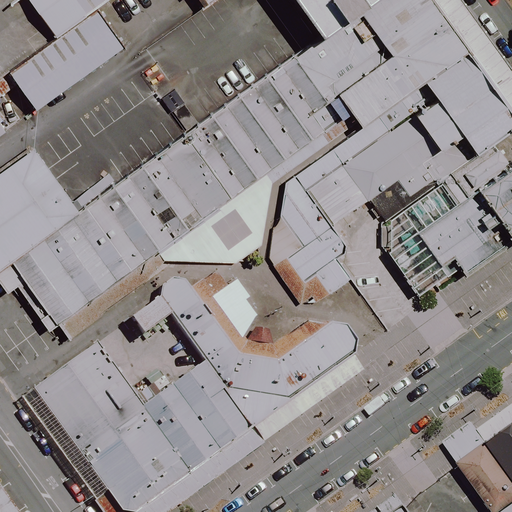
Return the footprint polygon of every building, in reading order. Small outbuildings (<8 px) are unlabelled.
[(81,203),(11,253),(57,318),(345,115),(348,114),(349,116),(350,117),(427,63),(471,32),(465,23),(448,0),(370,0),(315,39),(81,203)] [(27,0),(55,38),(90,14),(110,0),(27,0)] [(287,0),(315,39),(370,0),(287,0)] [(113,48),(90,14),(55,38),(0,75),(0,78),(22,110),(113,48)] [(511,116),(511,90),(471,33),(471,32),(350,117),(290,160),(271,252),(303,297),(311,291),(316,298),(354,268),(341,251),(344,232),(350,228),(408,188),(511,116)] [(511,141),(511,116),(408,188),(419,205),(511,141)] [(34,138),(0,161),(0,260),(11,253),(81,203),(34,138)] [(465,251),(511,218),(511,141),(419,205),(418,206),(441,239),(451,232),(465,251)] [(148,303),(117,324),(131,342),(161,321),(191,367),(249,433),(341,363),(340,352),(359,339),(342,314),(320,311),(318,327),(293,323),(262,346),(246,350),(205,296),(217,286),(203,273),(182,289),(173,277),(151,277),(148,303)] [(87,349),(21,396),(106,511),(134,511),(244,437),(191,367),(151,395),(129,410),(87,349)] [(511,437),(485,456),(511,495),(511,437)] [(481,511),(511,511),(511,495),(485,456),(457,475),(481,511)]
